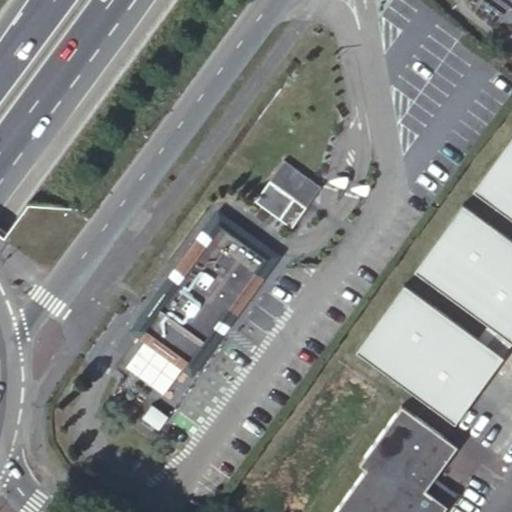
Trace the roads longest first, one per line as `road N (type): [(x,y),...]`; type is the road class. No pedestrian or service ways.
road 1 (secondary): [(3,369),(275,0)]
road 2 (trunk): [(0,164),(120,0)]
